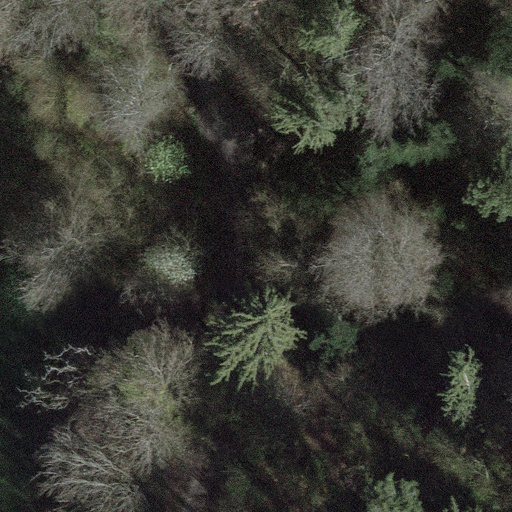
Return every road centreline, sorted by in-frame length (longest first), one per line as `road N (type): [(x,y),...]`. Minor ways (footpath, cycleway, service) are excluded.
road 1 (track): [(164,0),(217,124),(251,251),(193,511)]
road 2 (track): [(251,251),(390,451),(395,511)]
